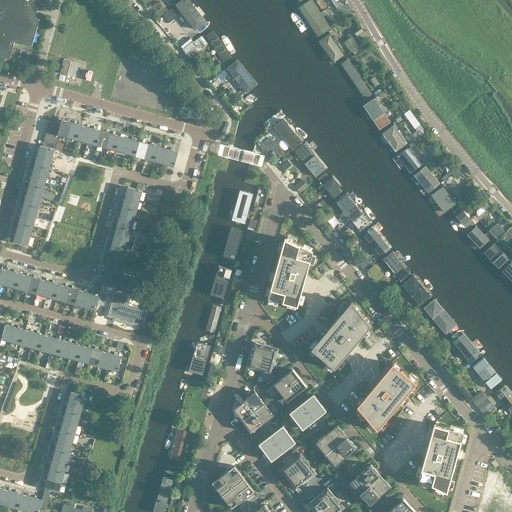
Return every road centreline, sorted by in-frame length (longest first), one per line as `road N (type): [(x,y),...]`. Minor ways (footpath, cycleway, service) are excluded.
road 1 (residential): [(31,480),(62,375),(126,394),(141,341),(0,302)]
road 2 (residential): [(0,253),(88,276),(117,172),(183,189),(200,133)]
road 3 (residential): [(478,429),(283,191)]
road 4 (residential): [(252,307),(423,511)]
road 5 (unclassified): [(511,212),(418,102),(354,0)]
road 6 (residential): [(208,135),(220,128),(219,109),(126,0)]
road 7 (residential): [(200,133),(38,88)]
road 8 (residential): [(217,419),(297,511)]
road 9 (residential): [(252,307),(283,191)]
